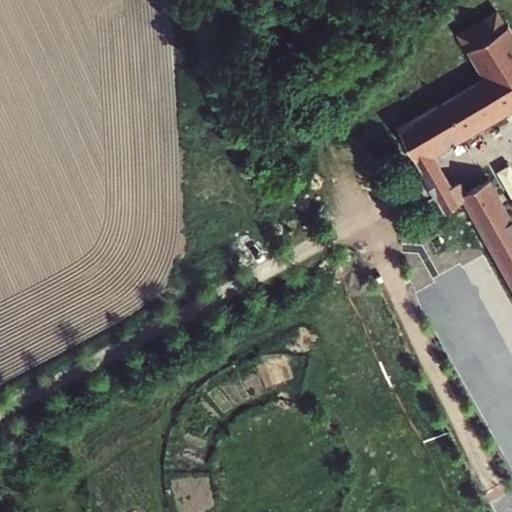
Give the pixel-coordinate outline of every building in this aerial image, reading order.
[(430,147),(511,100),(511,19),(509,21),(501,6),(456,31),(483,76),(397,126),(411,150),(424,172),(439,163),(430,147)] [(186,70),(153,87),(161,103),(194,86),(186,70)] [(424,172),(435,191),(450,182),(439,163),(424,172)] [(462,197),(511,286),(511,220),(498,195),(488,178),(484,172),(474,177),(477,183),(463,191),(456,178),(450,182),(435,191),(445,206),(462,197)] [(391,325),(376,333),(393,369),(409,361),(391,325)]
